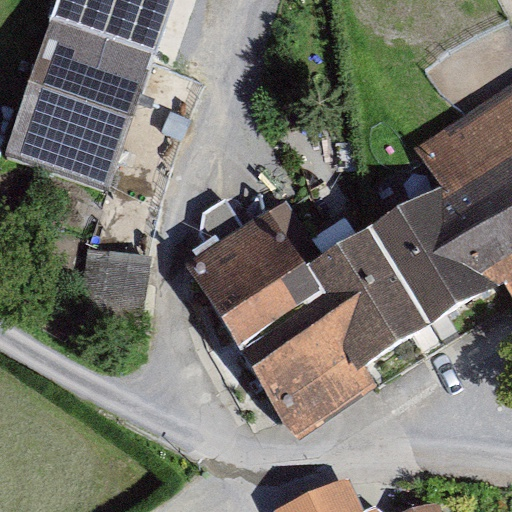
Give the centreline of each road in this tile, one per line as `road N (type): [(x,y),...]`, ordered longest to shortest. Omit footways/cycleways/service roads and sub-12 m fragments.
road 1 (track): [(252,0),(178,160),(167,337),(191,402),(231,462)]
road 2 (track): [(231,462),(486,459),(511,466)]
road 3 (track): [(0,339),(231,462)]
